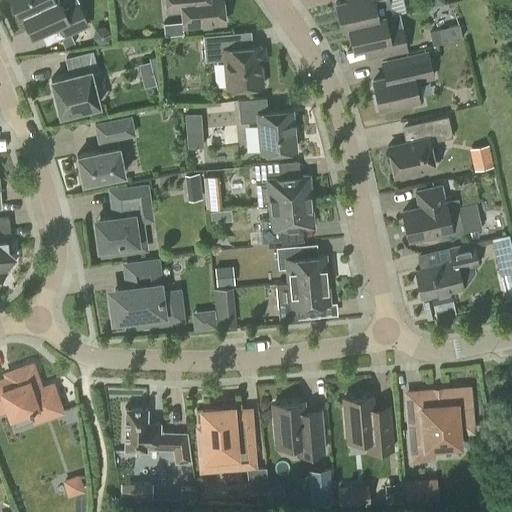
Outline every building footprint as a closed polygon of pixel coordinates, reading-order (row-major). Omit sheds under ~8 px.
[(11,0),(18,14),(48,0),(11,0)] [(58,0),(48,0),(18,14),(18,15),(22,13),(31,34),(57,22),(63,35),(87,24),(77,2),(63,9),(58,0)] [(182,33),(181,24),(224,20),(221,0),(164,0),(166,7),(180,5),(182,21),(163,23),(164,35),(182,33)] [(347,25),(391,14),(389,4),(390,4),(389,0),(343,0),(334,2),(340,27),(347,25)] [(347,25),(352,49),(363,47),(366,59),(407,50),(399,13),(392,15),(391,14),(347,25)] [(442,42),(439,28),(429,30),(432,44),(442,42)] [(251,45),(250,31),(203,35),(206,61),(224,59),(227,87),(261,85),(257,45),(251,45)] [(378,109),(418,99),(414,82),(434,77),(428,49),(381,59),(385,77),(372,80),(378,109)] [(59,113),(98,103),(89,70),(96,68),(91,50),(65,57),(70,73),(50,78),(59,113)] [(154,59),(141,62),(147,86),(160,84),(154,59)] [(266,111),(265,96),(237,99),(239,122),(257,120),(260,152),(294,149),(290,109),(266,111)] [(185,126),(201,125),(200,112),(184,113),(185,126)] [(117,145),(115,136),(133,133),(130,115),(94,122),(98,140),(100,140),(101,149),(76,154),(82,181),(123,173),(118,145),(117,145)] [(409,174),(421,171),(420,169),(434,166),(429,141),(452,136),(447,115),(401,125),(405,142),(386,146),(393,175),(409,172),(409,174)] [(473,147),(475,169),(493,166),(491,145),(473,147)] [(272,203),(306,200),(305,191),(310,188),(310,182),(305,179),(305,178),(279,180),(277,162),(253,164),(255,189),(271,188),(272,203)] [(184,175),(186,191),(201,189),(198,173),(184,175)] [(208,207),(222,206),(220,174),(206,175),(208,207)] [(445,200),(441,183),(413,189),(417,208),(401,211),(407,238),(449,229),(450,234),(465,231),(458,197),(445,200)] [(120,246),(136,244),(133,220),(149,217),(145,185),(111,190),(114,216),(94,219),(98,246),(101,246),(102,253),(120,250),(120,246)] [(306,200),(272,203),(274,217),(258,218),(260,242),(284,240),(283,225),(308,222),(308,221),(313,218),(312,211),(307,208),(306,200)] [(0,275),(2,277),(11,266),(8,263),(14,255),(8,249),(11,246),(8,217),(0,217),(0,275)] [(500,273),(511,270),(511,252),(508,235),(492,238),(500,273)] [(448,246),(451,261),(414,269),(420,296),(430,294),(432,303),(452,299),(450,290),(462,287),(461,285),(466,284),(476,271),(474,264),(478,263),(473,241),(448,246)] [(296,244),(276,246),(278,267),(286,267),(288,282),(327,279),(325,254),(297,256),(296,244)] [(159,293),(155,260),(125,264),(128,287),(114,288),(115,299),(110,299),(113,318),(126,316),(127,325),(180,318),(177,291),(159,293)] [(236,265),(218,266),(219,286),(237,285),(236,265)] [(288,282),(276,283),(280,319),(297,317),(319,315),(318,304),(329,303),(327,279),(288,282)] [(216,307),(234,305),(233,287),(214,289),(216,307)] [(193,329),(216,327),(214,308),(191,310),(193,329)] [(30,369),(29,364),(13,370),(15,374),(0,379),(0,409),(16,403),(19,412),(27,409),(32,420),(61,410),(51,384),(40,388),(33,368),(30,369)] [(449,444),(449,439),(458,438),(457,424),(468,423),(470,419),(470,415),(470,411),(469,407),(467,403),(465,400),(463,397),(459,394),(456,392),(451,390),(447,389),(443,389),(420,391),(421,410),(408,411),(411,458),(428,457),(427,443),(434,442),(434,445),(449,444)] [(371,395),(343,397),(347,439),(366,438),(367,450),(391,448),(388,403),(372,405),(371,395)] [(303,420),(302,400),(273,403),(276,445),(297,443),(298,453),(322,451),(319,419),(303,420)] [(189,459),(186,432),(162,431),(162,429),(159,429),(160,421),(146,421),(147,407),(124,406),(123,449),(146,450),(146,448),(173,448),(174,461),(189,459)] [(231,410),(230,406),(202,409),(203,427),(198,428),(200,445),(205,444),(205,455),(233,453),(234,465),(252,463),(250,434),(248,434),(246,409),(231,410)] [(249,491),(266,490),(265,467),(246,468),(249,491)] [(307,469),(310,503),(333,501),(330,467),(307,469)] [(82,474),(65,480),(70,495),(87,490),(82,474)] [(404,499),(437,497),(436,477),(403,480),(404,499)] [(339,505),(369,502),(368,483),(338,485),(339,505)] [(264,502),(283,501),(282,485),(268,485),(269,492),(263,492),(264,502)] [(194,502),(194,487),(180,487),(180,502),(194,502)]
